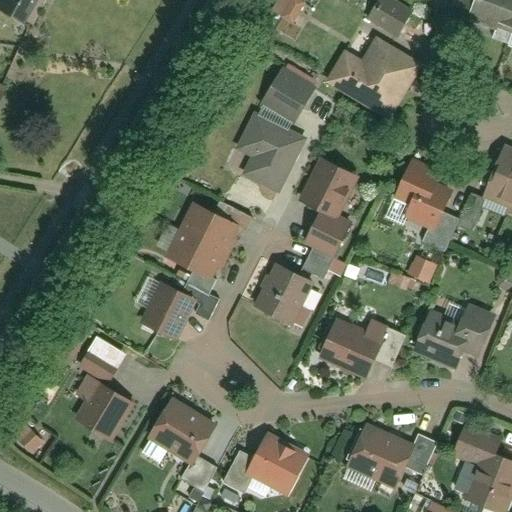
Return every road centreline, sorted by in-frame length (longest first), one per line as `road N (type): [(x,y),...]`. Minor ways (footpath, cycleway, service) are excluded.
road 1 (tertiary): [(0,364),(221,0)]
road 2 (residential): [(511,414),(469,398),(422,398),(274,415),(238,404),(203,370)]
